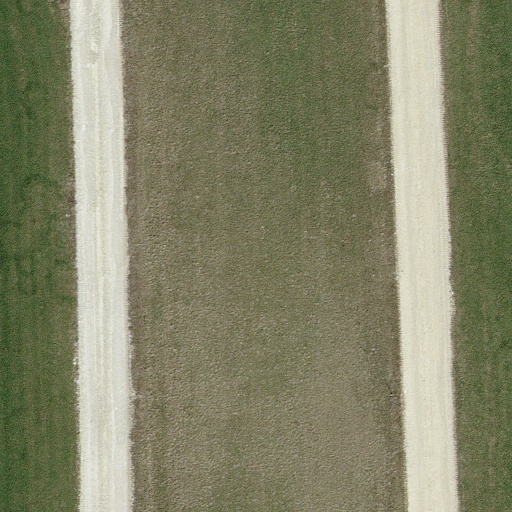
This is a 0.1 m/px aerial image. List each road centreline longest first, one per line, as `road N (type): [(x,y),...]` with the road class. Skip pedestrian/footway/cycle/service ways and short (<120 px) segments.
road 1 (track): [(428,511),(411,0)]
road 2 (track): [(103,511),(93,0)]
